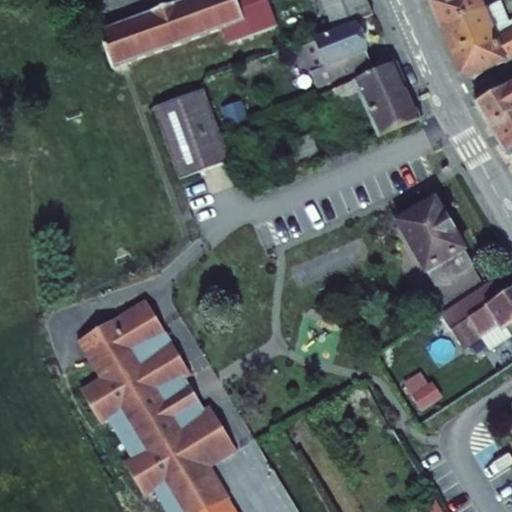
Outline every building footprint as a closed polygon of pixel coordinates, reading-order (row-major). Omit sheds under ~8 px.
[(228,45),(254,37),(240,0),(178,0),(101,29),(114,69),(223,30),(228,45)] [(268,0),(240,0),(254,37),(280,27),(268,0)] [(308,0),(320,28),(363,11),(357,0),(308,0)] [(425,0),(437,25),(473,9),(469,0),(425,0)] [(485,0),(473,9),(437,25),(458,73),(511,43),(511,20),(504,25),(491,0),(485,0)] [(348,23),(293,44),(306,81),(363,59),(348,23)] [(384,59),(321,84),(327,98),(350,89),(366,131),(408,114),(384,59)] [(482,119),(511,102),(511,76),(470,99),(482,119)] [(190,80),(139,99),(166,171),(219,152),(190,80)] [(511,102),(482,119),(501,149),(506,146),(511,157),(511,102)] [(241,105),(221,108),(224,128),(243,125),(241,105)] [(303,130),(255,144),(261,155),(267,154),(270,163),(308,151),(303,130)] [(461,264),(422,198),(380,221),(419,286),(461,264)] [(436,305),(447,323),(508,283),(499,267),(436,305)] [(511,288),(508,283),(447,323),(420,341),(432,361),(448,349),(463,340),(466,344),(470,340),(475,348),(492,337),(489,332),(497,327),(511,352),(511,288)] [(236,456),(144,304),(73,341),(98,386),(83,396),(102,430),(122,417),(144,458),(127,470),(146,501),(161,493),(173,511),(236,511),(213,472),(236,456)] [(402,381),(418,413),(439,403),(423,371),(402,381)]
